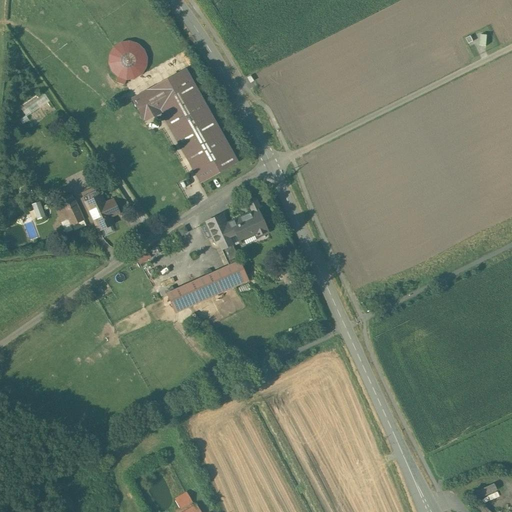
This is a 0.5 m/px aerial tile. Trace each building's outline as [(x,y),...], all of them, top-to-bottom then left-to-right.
[(107,54),(126,84),(155,66),(136,36),(107,54)] [(185,69),(133,98),(145,118),(159,110),(200,183),(237,162),(185,69)] [(23,106),(28,115),(51,101),(46,93),(23,106)] [(62,198),(64,203),(73,199),(71,194),(62,198)] [(100,195),(85,202),(98,231),(113,224),(110,217),(118,213),(112,200),(104,203),(100,195)] [(64,203),(67,210),(76,206),(73,199),(64,203)] [(35,203),(39,219),(48,217),(43,201),(35,203)] [(67,210),(65,211),(71,224),(82,219),(76,206),(67,210)] [(257,209),(229,222),(235,234),(238,240),(253,233),(255,237),(267,231),(257,209)] [(221,214),(206,221),(216,242),(235,234),(229,222),(225,223),(221,214)] [(220,246),(228,265),(239,260),(231,242),(220,246)] [(150,250),(138,258),(143,264),(154,256),(150,250)] [(228,265),(167,292),(175,312),(248,280),(239,260),(228,265)] [(492,480),(474,488),(478,497),(496,489),(492,480)] [(186,492),(175,499),(181,510),(193,503),(186,492)]
